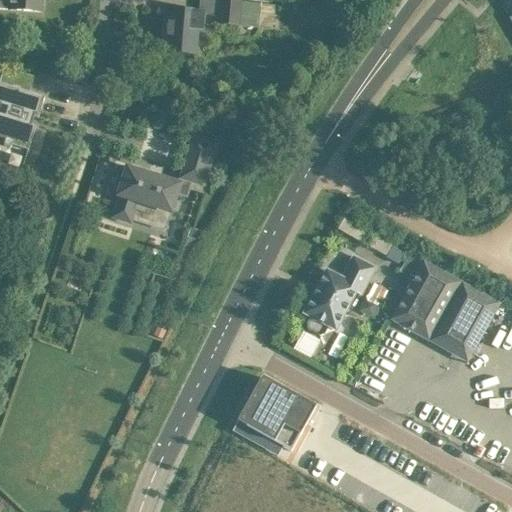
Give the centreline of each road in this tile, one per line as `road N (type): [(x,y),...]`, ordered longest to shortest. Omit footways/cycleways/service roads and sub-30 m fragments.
road 1 (residential): [(226,336),(511,498)]
road 2 (tertiary): [(137,511),(226,336)]
road 3 (tertiary): [(313,161),(425,0)]
road 4 (tertiary): [(226,336),(313,161)]
road 5 (residential): [(479,255),(313,161)]
road 6 (residential): [(80,180),(106,0)]
